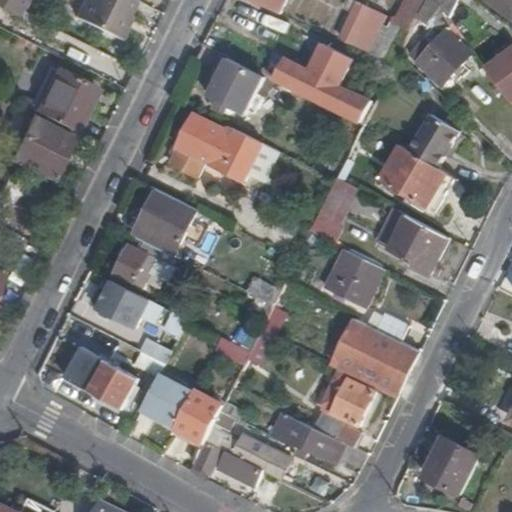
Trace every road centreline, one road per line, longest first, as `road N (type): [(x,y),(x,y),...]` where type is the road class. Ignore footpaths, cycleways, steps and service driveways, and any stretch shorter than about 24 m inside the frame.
road 1 (residential): [(0,392),(197,0)]
road 2 (residential): [(369,511),(511,222)]
road 3 (residential): [(0,395),(210,511)]
